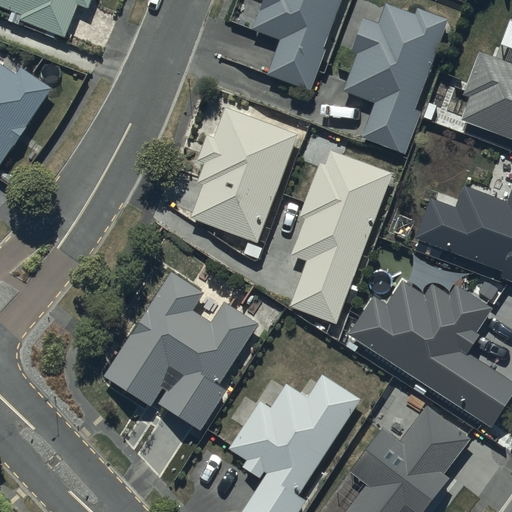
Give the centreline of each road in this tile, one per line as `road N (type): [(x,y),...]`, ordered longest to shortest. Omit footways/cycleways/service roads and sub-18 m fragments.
road 1 (residential): [(182,0),(141,104),(90,196),(0,297)]
road 2 (residential): [(0,400),(103,511)]
